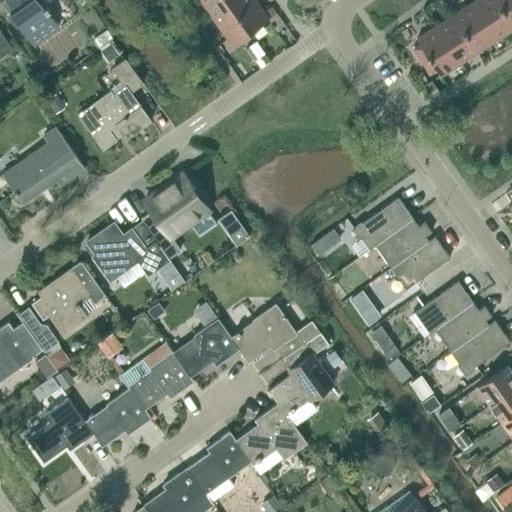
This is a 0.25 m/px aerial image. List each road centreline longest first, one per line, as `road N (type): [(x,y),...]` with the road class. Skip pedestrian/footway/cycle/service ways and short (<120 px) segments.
road 1 (residential): [(0,269),(334,30)]
road 2 (residential): [(511,281),(334,30)]
road 3 (residential): [(60,511),(188,434),(202,411),(257,377)]
